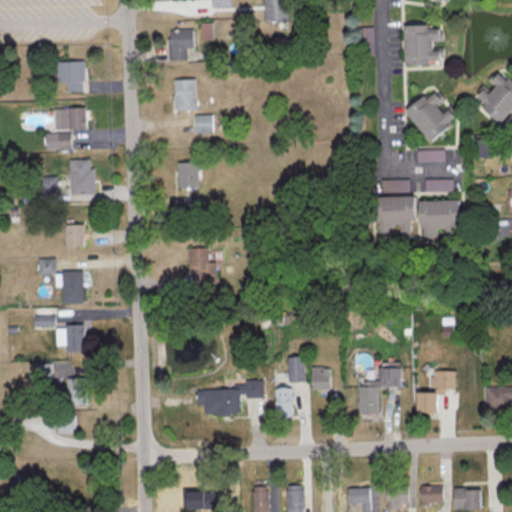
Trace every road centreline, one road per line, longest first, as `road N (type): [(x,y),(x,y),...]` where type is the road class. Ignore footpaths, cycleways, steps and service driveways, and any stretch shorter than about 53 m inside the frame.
road 1 (residential): [(144,511),(126,0)]
road 2 (residential): [(511,442),(143,458)]
road 3 (residential): [(380,0),(385,172)]
